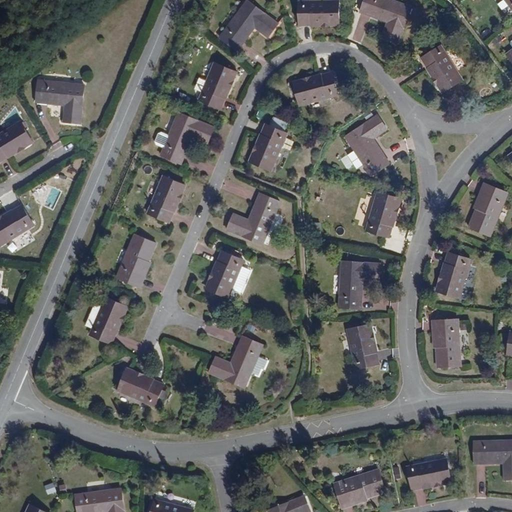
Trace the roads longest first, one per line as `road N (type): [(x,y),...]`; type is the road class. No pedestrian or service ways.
road 1 (residential): [(410,109),(374,67),(342,50),(302,50),(270,67),(254,88),(151,341)]
road 2 (tertiary): [(174,0),(5,399)]
road 3 (residential): [(5,399),(116,443),(215,449)]
road 4 (residential): [(215,449),(419,408)]
road 5 (residential): [(430,212),(407,296),(419,408)]
road 6 (residential): [(507,118),(457,169),(430,212)]
